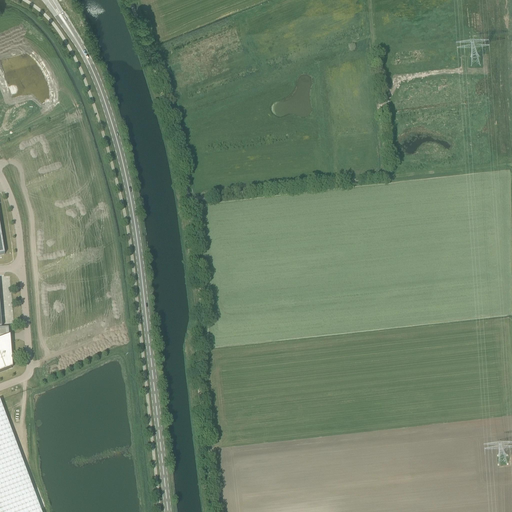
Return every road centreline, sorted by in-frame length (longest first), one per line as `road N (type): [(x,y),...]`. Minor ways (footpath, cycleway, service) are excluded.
road 1 (primary): [(169,511),(129,195),(102,93),(65,24)]
road 2 (track): [(212,511),(187,199)]
road 3 (track): [(187,199),(387,177),(378,101)]
road 4 (track): [(187,199),(128,0)]
road 5 (track): [(49,511),(27,376)]
road 6 (unclassified): [(0,387),(30,368),(21,268)]
